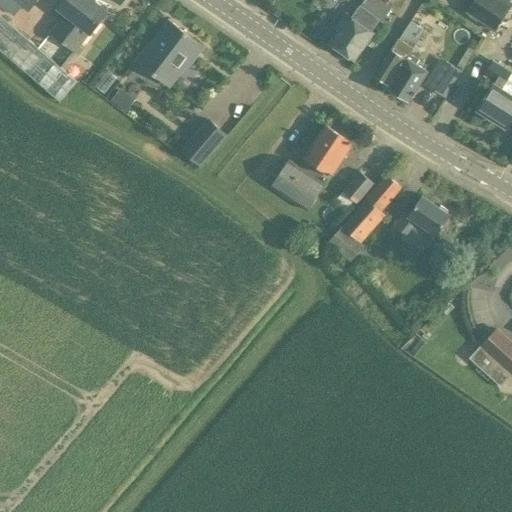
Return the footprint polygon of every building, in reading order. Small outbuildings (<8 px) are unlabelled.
[(0,0),(0,5),(15,17),(22,8),(28,12),(37,0),(0,0)] [(90,34),(107,12),(91,0),(65,0),(59,9),(62,11),(54,21),(58,24),(51,33),(75,51),(89,34),(90,34)] [(475,0),(468,11),(495,30),(511,5),(503,0),(475,0)] [(370,33),(379,20),(360,7),(352,19),(347,15),(337,29),(340,30),(330,44),(354,60),(372,34),(370,33)] [(0,50),(60,102),(76,83),(0,16),(0,50)] [(151,46),(148,45),(135,62),(154,77),(155,75),(169,86),(180,73),(178,72),(187,60),(191,64),(202,49),(185,37),(187,35),(169,21),(153,41),(154,42),(151,46)] [(389,88),(408,101),(428,71),(416,64),(419,59),(410,54),(424,31),(411,23),(400,40),(399,40),(375,76),(390,86),(389,88)] [(462,73),(440,59),(423,87),(445,100),(462,73)] [(478,109),(507,127),(511,118),(511,97),(500,90),(511,73),(494,62),(486,75),(496,81),(478,109)] [(181,151),(200,167),(226,136),(207,121),(181,151)] [(340,165),(339,164),(352,144),(323,125),(320,130),(320,132),(302,159),(304,160),(299,167),(289,161),(272,187),(307,211),(325,185),(324,184),(328,177),(329,178),(333,172),(335,173),(340,165)] [(343,192),(358,205),(375,185),(360,172),(343,192)] [(377,186),(375,185),(358,205),(340,225),(342,225),(328,242),(351,261),(363,245),(361,243),(385,216),(382,213),(402,189),(386,175),(377,186)] [(402,240),(422,254),(448,215),(421,197),(409,216),(404,213),(394,228),(405,235),(402,240)] [(511,372),(511,370),(511,342),(496,328),(481,344),(511,372)]
